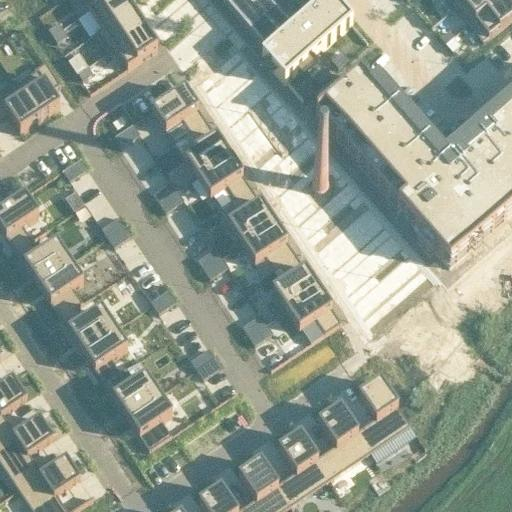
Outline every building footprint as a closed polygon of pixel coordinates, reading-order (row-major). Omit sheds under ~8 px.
[(77,0),(89,17),(113,0),(77,0)] [(120,0),(113,0),(89,17),(101,35),(101,36),(131,16),(120,0)] [(218,0),(227,10),(238,0),(218,0)] [(261,0),(238,0),(227,10),(240,25),(265,4),(261,0)] [(299,0),(294,5),(302,14),(308,9),(299,0)] [(434,0),(436,2),(438,0),(443,0),(455,14),(473,0),(434,0)] [(501,0),(473,0),(455,14),(468,31),(504,3),(501,0)] [(268,57),(262,62),(266,67),(276,79),(284,89),(284,88),(296,78),(312,64),(352,29),(329,3),(315,15),(292,35),(291,35),(267,56),(268,57)] [(511,12),(504,3),(468,31),(482,48),(482,49),(511,25),(511,12)] [(265,4),(240,25),(254,40),(278,19),(265,4)] [(101,35),(95,39),(108,59),(114,55),(144,35),(131,16),(101,36),(101,35)] [(278,19),(254,40),(267,56),(291,35),(278,19)] [(58,28),(48,35),(52,41),(62,35),(58,28)] [(62,35),(52,41),(57,48),(67,41),(62,35)] [(144,35),(114,55),(127,74),(157,55),(144,35)] [(445,50),(453,43),(454,43),(449,37),(440,44),(445,50)] [(79,59),(68,66),(77,79),(87,72),(79,59)] [(343,59),(332,68),(339,76),(349,67),(343,59)] [(19,93),(18,94),(39,126),(59,112),(50,98),(60,91),(45,69),(34,77),(37,81),(19,93)] [(88,72),(78,79),(82,86),(92,79),(88,72)] [(325,74),(315,83),(322,91),(332,82),(325,74)] [(324,112),(315,120),(423,243),(436,258),(449,273),(470,255),(470,254),(479,246),(511,217),(511,116),(443,177),(370,93),(359,81),(339,99),(324,112)] [(15,87),(0,97),(0,130),(10,124),(20,139),(39,126),(18,94),(19,93),(15,87)] [(184,95),(152,117),(165,137),(181,127),(190,139),(190,140),(207,129),(184,95)] [(193,158),(183,164),(197,184),(229,163),(207,129),(190,140),(190,139),(184,143),(184,144),(193,158)] [(133,130),(114,142),(121,153),(139,140),(133,130)] [(229,163),(197,184),(210,204),(213,202),(226,193),(234,206),(235,207),(251,196),(229,163)] [(81,164),(62,177),(69,187),(88,175),(81,164)] [(313,185),(312,188),(312,191),(313,193),(315,196),(317,197),(320,197),(323,197),(325,195),(327,193),(328,191),(328,188),(327,185),(325,183),(323,182),(320,181),(317,182),(315,183),(313,185)] [(171,188),(152,200),(159,210),(177,197),(171,188)] [(238,224),(228,231),(241,251),(274,229),(251,196),(235,207),(234,206),(228,210),(238,224)] [(177,197),(159,210),(165,219),(183,207),(177,197)] [(25,202),(0,218),(0,235),(15,258),(31,247),(22,233),(38,222),(25,202)] [(119,222),(101,235),(107,244),(126,232),(119,222)] [(274,229),(241,251),(254,270),(264,264),(274,278),(280,274),(279,273),(296,262),(274,229)] [(126,232),(107,244),(113,254),(132,241),(126,232)] [(31,247),(15,258),(37,291),(70,269),(56,249),(40,260),(31,247)] [(215,254),(197,267),(203,276),(222,264),(215,254)] [(288,287),(272,297),(286,317),(318,296),(296,262),(279,273),(280,274),(288,287)] [(222,264),(203,276),(210,285),(228,273),(222,264)] [(70,269),(37,291),(59,324),(76,313),(76,314),(82,310),(73,296),(83,289),(70,269)] [(164,289),(145,301),(152,311),(170,298),(164,289)] [(318,296),(286,317),(299,337),(301,335),(311,350),(324,341),(341,329),(318,296)] [(170,298),(152,311),(158,320),(176,308),(170,298)] [(76,313),(59,324),(82,357),(114,336),(101,316),(85,327),(76,314),(76,313)] [(260,321),(241,333),(248,343),(266,330),(260,321)] [(266,330),(248,343),(254,352),(273,340),(266,330)] [(114,336),(82,357),(104,391),(120,380),(120,379),(111,366),(127,356),(114,336)] [(208,355),(190,367),(196,377),(215,365),(208,355)] [(215,365),(196,377),(202,386),(221,374),(215,365)] [(120,380),(104,391),(126,424),(159,402),(145,382),(135,389),(126,375),(120,379),(120,380)] [(0,450),(15,440),(15,439),(2,421),(27,405),(12,383),(0,391),(0,450)] [(356,439),(355,439),(369,460),(410,433),(380,388),(358,402),(374,426),(356,439)] [(159,402),(126,424),(149,458),(171,443),(162,429),(172,422),(159,402)] [(316,465),(315,466),(329,487),(369,460),(355,439),(356,439),(340,414),(318,429),(334,453),(316,465)] [(15,440),(0,450),(0,470),(17,497),(42,480),(41,479),(29,461),(53,445),(39,423),(15,439),(15,440)] [(276,492),(275,493),(288,511),(292,511),(329,487),(315,466),(316,465),(300,441),(278,456),(295,480),(276,492)] [(42,480),(17,497),(27,511),(63,511),(56,501),(80,485),(66,463),(41,479),(42,480)] [(246,511),(288,511),(275,493),(276,492),(260,468),(238,482),(255,507),(246,511)] [(231,511),(220,494),(198,509),(200,511),(231,511)]
